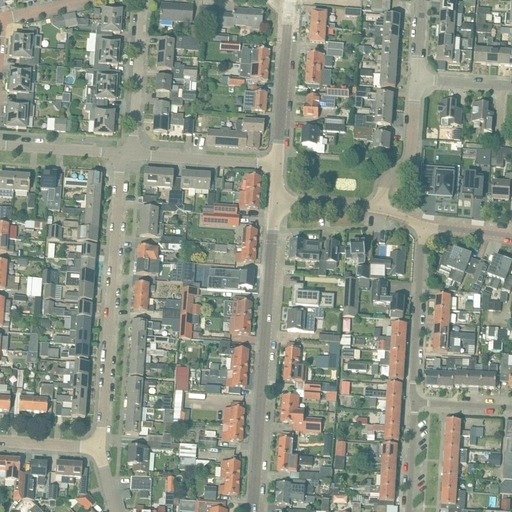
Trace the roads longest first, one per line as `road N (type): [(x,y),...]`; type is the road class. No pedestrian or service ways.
road 1 (tertiary): [(253,511),(274,202)]
road 2 (residential): [(98,448),(120,153)]
road 3 (residential): [(414,401),(422,225)]
road 4 (tertiary): [(277,164),(289,0)]
road 5 (residential): [(143,0),(131,153)]
road 6 (residential): [(277,164),(131,153)]
road 7 (unclassified): [(379,208),(383,187),(408,162),(416,78)]
road 8 (residential): [(120,153),(0,144)]
